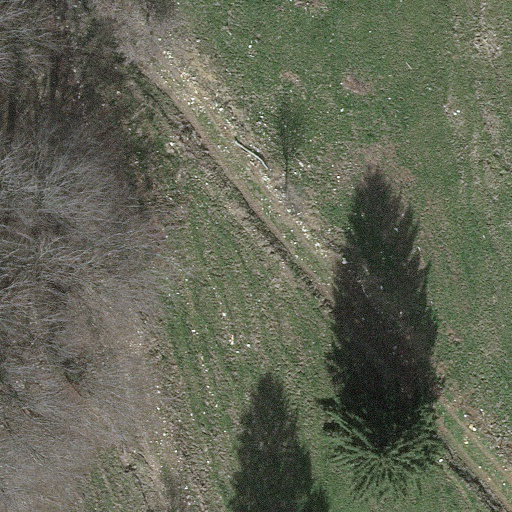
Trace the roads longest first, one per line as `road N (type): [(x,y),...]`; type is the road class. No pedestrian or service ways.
road 1 (track): [(118,0),(511,509)]
road 2 (track): [(176,511),(96,245),(73,146),(55,0)]
